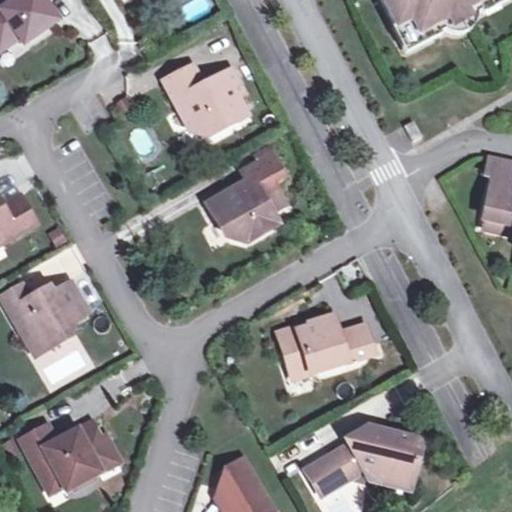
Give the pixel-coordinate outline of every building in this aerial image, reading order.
[(44,1),(43,0),(17,0),(3,10),(0,6),(0,52),(20,38),(25,44),(58,21),(44,1)] [(381,0),(396,29),(399,28),(406,41),(435,26),(440,35),(445,33),(446,34),(449,35),(451,35),(453,36),(456,36),(458,36),(460,36),(462,36),(464,35),(466,35),(467,34),(469,33),(470,31),(472,30),(473,29),(474,27),(475,25),(476,23),(477,22),(477,20),(478,15),(482,13),(477,4),(484,0),(381,0)] [(484,0),(477,4),(482,13),(507,0),(484,0)] [(435,26),(406,41),(411,51),(440,35),(435,26)] [(165,83),(188,126),(198,121),(207,138),(258,111),(249,94),(255,90),(242,66),(214,81),(204,62),(165,83)] [(198,121),(188,126),(192,133),(207,138),(198,121)] [(218,222),(222,219),(234,240),(248,244),(280,224),(274,212),(287,205),(274,182),(286,175),(273,154),(244,171),(250,188),(235,197),(231,190),(208,204),(218,222)] [(511,198),(511,193),(511,172),(484,168),(482,184),(488,185),(481,228),(511,232),(511,198)] [(0,243),(4,244),(37,225),(21,198),(3,208),(0,202),(0,243)] [(511,232),(481,228),(480,238),(511,243),(511,232)] [(11,312),(26,338),(31,335),(45,339),(51,350),(73,337),(77,322),(90,314),(72,284),(53,295),(50,289),(11,312)] [(280,334),(292,373),(310,368),(312,375),(376,354),(368,326),(340,334),(335,317),(311,324),(312,328),(300,332),(299,328),(280,334)] [(37,358),(51,350),(45,339),(31,335),(26,338),(37,358)] [(310,368),(292,373),(294,380),(312,375),(310,368)] [(96,464),(116,454),(107,437),(103,439),(94,424),(69,438),(70,441),(60,447),(56,440),(49,427),(23,441),(48,488),(62,481),(66,488),(68,492),(75,488),(76,491),(96,481),(94,478),(102,474),(101,472),(96,464)] [(351,446),(306,472),(322,498),(350,482),(352,472),(364,465),(373,468),(372,473),(413,483),(423,442),(382,432),(380,435),(367,432),(365,439),(358,437),(349,442),(351,446)] [(56,440),(60,447),(70,441),(69,438),(67,434),(56,440)] [(116,454),(96,464),(101,472),(120,462),(116,454)] [(229,471),(219,500),(225,511),(272,511),(243,462),(229,471)] [(373,468),(364,465),(369,483),(410,493),(413,483),(372,473),(373,468)] [(66,488),(62,481),(48,488),(51,496),(66,488)]
